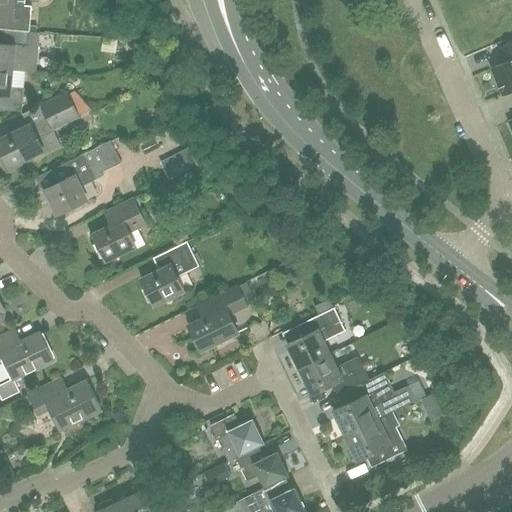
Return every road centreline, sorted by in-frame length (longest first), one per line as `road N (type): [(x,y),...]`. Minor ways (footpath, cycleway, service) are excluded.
road 1 (residential): [(158,387),(98,314),(63,310),(6,249),(0,212)]
road 2 (residential): [(499,201),(499,180),(419,0)]
road 3 (residential): [(0,502),(31,487),(59,489),(131,454),(158,387)]
road 4 (tertiary): [(326,164),(281,125),(242,70),(218,0)]
road 5 (tertiary): [(326,164),(449,263)]
road 6 (residential): [(329,501),(282,391),(268,383)]
road 7 (residential): [(268,383),(209,408),(158,387)]
